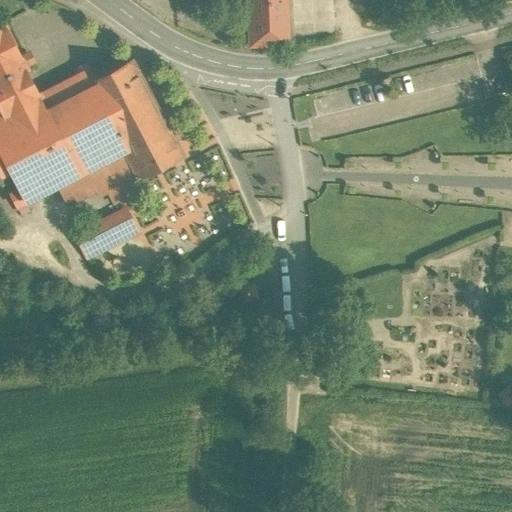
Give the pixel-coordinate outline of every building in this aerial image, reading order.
[(286,0),(248,0),(250,42),(288,41),(286,0)] [(27,66),(5,22),(0,24),(0,94),(9,111),(40,94),(25,66),(27,66)] [(40,94),(9,111),(0,94),(0,149),(20,188),(11,193),(17,204),(57,184),(67,204),(130,172),(135,179),(183,154),(163,116),(172,111),(168,103),(159,108),(133,59),(89,82),(84,72),(40,94)] [(127,209),(77,235),(88,256),(138,231),(127,209)] [(253,280),(237,286),(242,302),(258,297),(253,280)]
